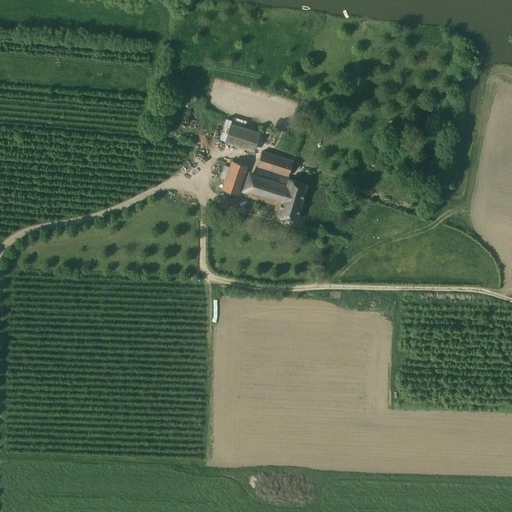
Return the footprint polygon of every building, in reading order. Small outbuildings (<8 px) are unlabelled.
[(225,143),(254,152),(260,131),(231,122),(231,120),(226,118),(220,139),(225,141),(225,143)] [(257,167),(288,176),(293,161),(262,151),(257,167)] [(232,160),(222,189),(238,194),(247,165),(232,160)] [(249,199),(278,207),(276,215),(280,216),(297,221),(307,185),(257,171),(249,199)] [(343,189),(350,191),(352,184),(345,182),(343,189)]
